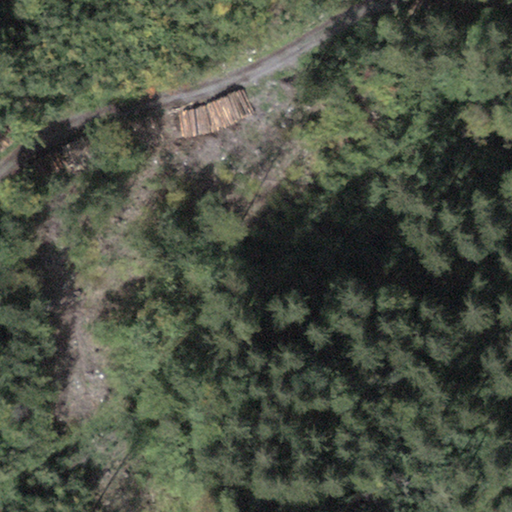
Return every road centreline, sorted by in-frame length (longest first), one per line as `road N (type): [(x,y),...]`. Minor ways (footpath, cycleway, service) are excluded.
road 1 (track): [(0,483),(118,407),(210,302),(319,205),(440,127),(511,102)]
road 2 (track): [(0,175),(40,139),(76,122),(264,68),(379,0)]
